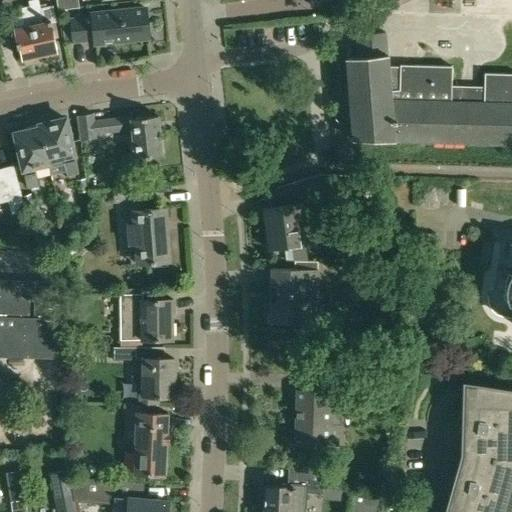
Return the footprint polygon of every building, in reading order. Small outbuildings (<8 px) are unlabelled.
[(22,57),(56,50),(50,21),(54,20),(51,5),(37,8),(35,0),(28,0),(29,5),(20,7),(24,27),(13,29),(17,48),(20,48),(22,57)] [(77,0),(56,0),(58,10),(79,8),(77,0)] [(359,16),(375,8),(371,0),(365,0),(354,6),(359,16)] [(70,18),(72,43),(93,40),(94,43),(148,37),(145,7),(91,13),(91,16),(70,18)] [(511,76),(484,75),(484,88),(451,87),(452,66),(404,65),(404,70),(388,70),(385,31),(355,34),(357,55),(353,56),(351,34),(346,35),(348,56),(345,56),(352,140),(511,144),(511,76)] [(93,120),(92,112),(76,115),(79,140),(94,138),(94,132),(130,128),(133,156),(160,153),(160,150),(162,150),(161,139),(159,140),(156,115),(131,117),(131,116),(93,120)] [(65,118),(39,124),(47,160),(48,163),(51,174),(66,171),(66,173),(68,178),(75,176),(74,173),(77,173),(74,160),(75,160),(68,129),(68,127),(67,127),(65,118)] [(48,163),(47,160),(39,124),(25,128),(26,131),(14,133),(16,142),(15,142),(20,160),(24,176),(27,188),(31,187),(31,190),(38,188),(33,167),(48,163)] [(0,202),(7,201),(11,215),(25,211),(13,166),(0,169),(0,202)] [(349,175),(328,174),(316,174),(297,180),(303,202),(262,208),(267,249),(304,244),(304,243),(310,242),(308,225),(330,222),(328,212),(330,212),(329,208),(328,208),(327,199),(320,200),(353,190),(349,175)] [(87,192),(85,179),(76,180),(78,193),(87,192)] [(167,259),(166,239),(163,240),(161,223),(165,223),(163,207),(144,209),(142,185),(113,187),(114,197),(114,203),(131,201),(132,222),(126,222),(128,243),(129,262),(136,262),(151,260),(152,265),(165,264),(165,259),(167,259)] [(30,238),(27,226),(14,229),(17,242),(30,238)] [(415,232),(414,254),(436,255),(436,233),(415,232)] [(316,323),(317,270),(320,270),(320,261),(294,261),(293,268),(270,268),(270,322),(316,323)] [(29,301),(45,302),(46,282),(0,280),(0,354),(56,356),(56,359),(58,359),(60,318),(28,317),(29,301)] [(120,340),(141,340),(170,339),(170,310),(172,310),(172,300),(141,300),(141,293),(119,294),(120,340)] [(138,378),(138,396),(138,404),(158,404),(158,403),(156,403),(156,396),(173,396),(173,358),(163,358),(163,347),(113,347),(113,358),(144,358),(144,378),(138,378)] [(381,357),(368,372),(379,381),(380,380),(383,382),(394,369),(381,357)] [(341,445),(343,376),(314,376),(313,390),(298,390),(296,444),(341,445)] [(463,427),(462,443),(462,453),(511,460),(511,390),(464,383),(464,388),(464,409),(460,409),(460,410),(467,411),(465,427),(463,427)] [(134,420),(133,442),(135,442),(134,474),(164,475),(165,413),(148,412),(134,412),(134,420)] [(451,495),(445,511),(511,511),(511,460),(462,453),(455,478),(457,479),(454,495),(447,494),(447,495),(451,495)] [(266,484),(264,511),(306,511),(308,491),(322,492),(324,468),(292,466),(290,486),(266,484)] [(51,473),(55,502),(65,500),(66,511),(75,511),(74,501),(70,477),(69,470),(51,473)] [(167,511),(168,501),(136,499),(138,482),(70,477),(74,501),(84,502),(84,499),(113,502),(111,511),(167,511)] [(354,490),(351,506),(349,511),(376,511),(379,495),(354,490)] [(27,511),(26,499),(11,501),(12,511),(27,511)]
